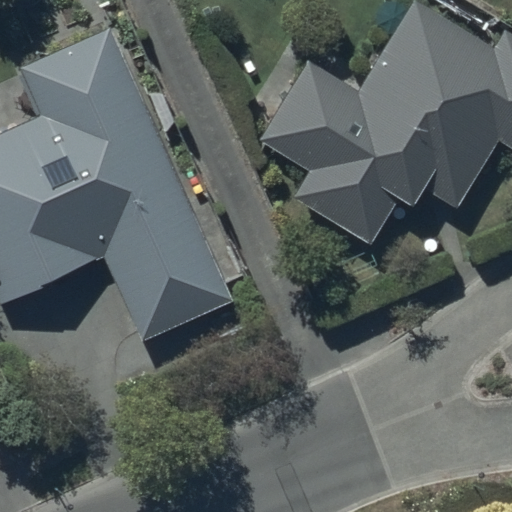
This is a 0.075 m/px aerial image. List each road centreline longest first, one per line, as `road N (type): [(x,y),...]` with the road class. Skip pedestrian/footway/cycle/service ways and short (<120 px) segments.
road 1 (residential): [(371,430),(189,511)]
road 2 (residential): [(371,430),(473,321),(511,293)]
road 3 (residential): [(511,432),(371,430)]
